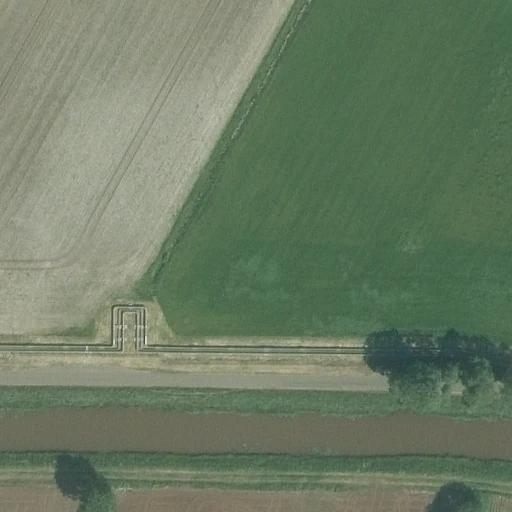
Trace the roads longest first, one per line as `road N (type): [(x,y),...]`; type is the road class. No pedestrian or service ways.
road 1 (unclassified): [(0,379),(511,392)]
road 2 (track): [(0,473),(511,480)]
